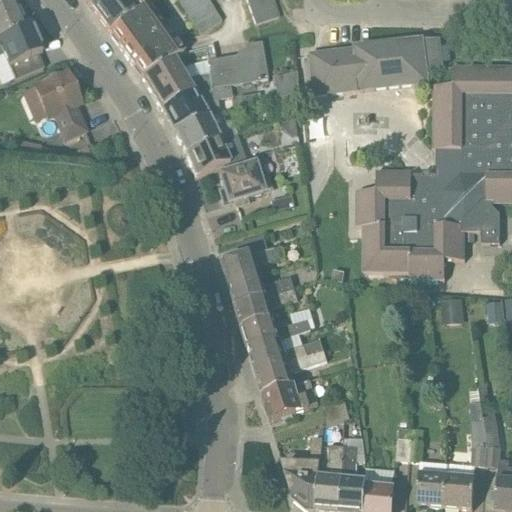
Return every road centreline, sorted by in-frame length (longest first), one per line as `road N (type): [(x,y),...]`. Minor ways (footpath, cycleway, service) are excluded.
road 1 (residential): [(213,511),(216,380),(196,252),(144,127),(55,0)]
road 2 (residential): [(511,13),(380,12)]
